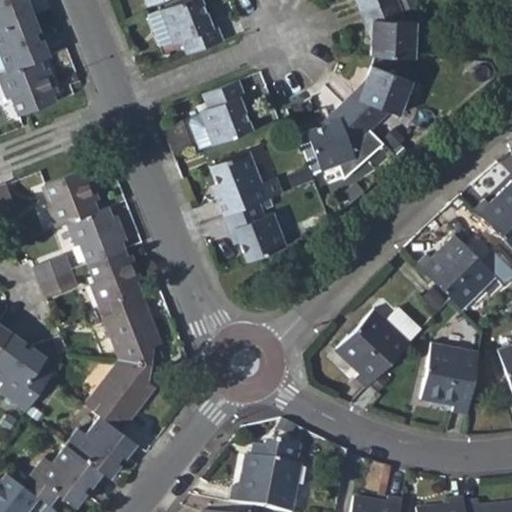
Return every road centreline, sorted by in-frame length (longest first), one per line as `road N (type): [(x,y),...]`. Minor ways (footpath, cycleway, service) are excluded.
road 1 (residential): [(245,361),(511,111)]
road 2 (residential): [(245,361),(286,395),(369,439),(432,456),(511,452)]
road 3 (residential): [(121,105),(209,324),(245,361)]
road 4 (residential): [(136,511),(245,361)]
road 5 (residential): [(287,38),(121,105)]
road 6 (residential): [(0,155),(121,105)]
